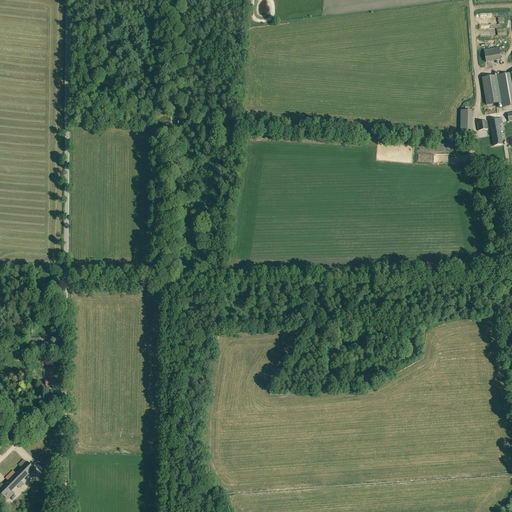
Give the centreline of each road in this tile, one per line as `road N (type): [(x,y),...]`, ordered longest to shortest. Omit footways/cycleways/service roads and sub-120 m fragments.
road 1 (unclassified): [(63,511),(68,0)]
road 2 (track): [(65,283),(511,273)]
